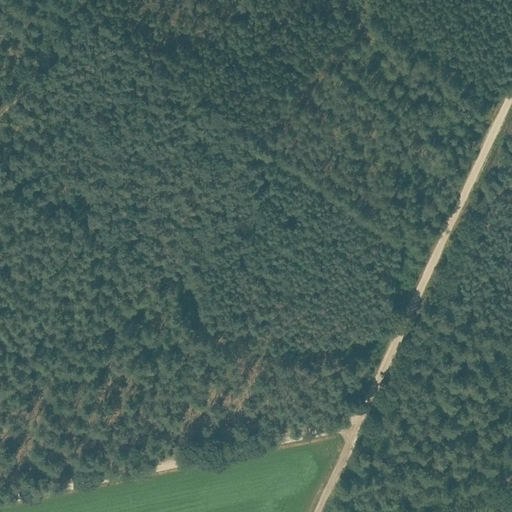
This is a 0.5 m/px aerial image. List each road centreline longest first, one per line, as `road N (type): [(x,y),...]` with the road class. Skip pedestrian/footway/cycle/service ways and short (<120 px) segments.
road 1 (track): [(511,88),(316,511)]
road 2 (track): [(0,500),(354,427)]
